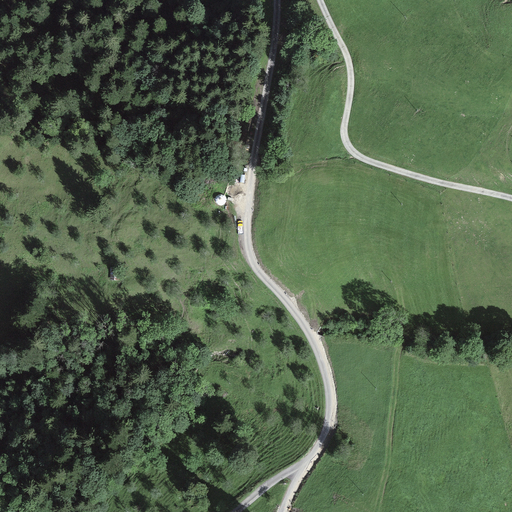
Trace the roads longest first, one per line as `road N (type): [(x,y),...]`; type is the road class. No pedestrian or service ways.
road 1 (track): [(282,511),(326,430),(329,392),(306,329),(248,248),(278,0)]
road 2 (track): [(321,0),(350,68),(349,147),(371,161),(511,199)]
